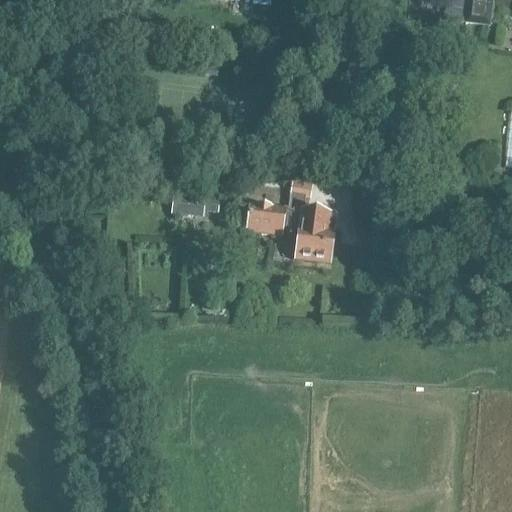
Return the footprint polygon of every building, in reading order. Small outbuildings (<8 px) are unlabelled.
[(133,0),(122,0),(122,10),(133,11),(133,0)] [(483,0),(467,0),(465,26),(489,29),(493,1),(483,0)] [(131,46),(139,47),(140,38),(132,37),(131,46)] [(311,197),(312,188),(293,185),(290,210),(251,205),(251,209),(239,208),(237,227),(249,229),(249,231),(301,237),(298,260),(332,265),(338,215),(304,211),(307,196),(311,197)] [(218,216),(219,203),(173,199),(171,217),(203,220),(204,215),(218,216)]
